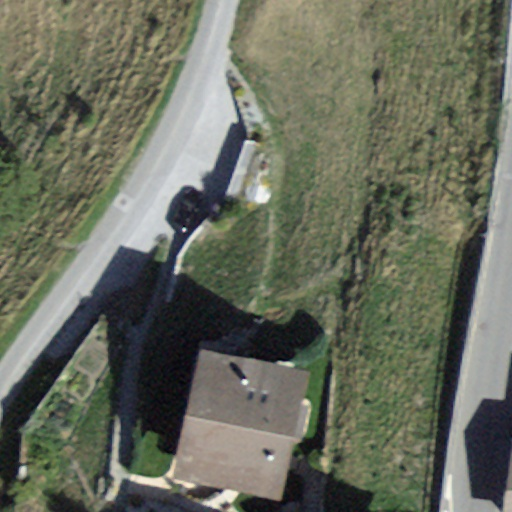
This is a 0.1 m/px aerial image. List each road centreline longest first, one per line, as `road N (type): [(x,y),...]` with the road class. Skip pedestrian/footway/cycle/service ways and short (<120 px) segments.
road 1 (unclassified): [(0,392),(156,158),(182,111),(220,0)]
road 2 (tertiary): [(511,286),(481,511)]
